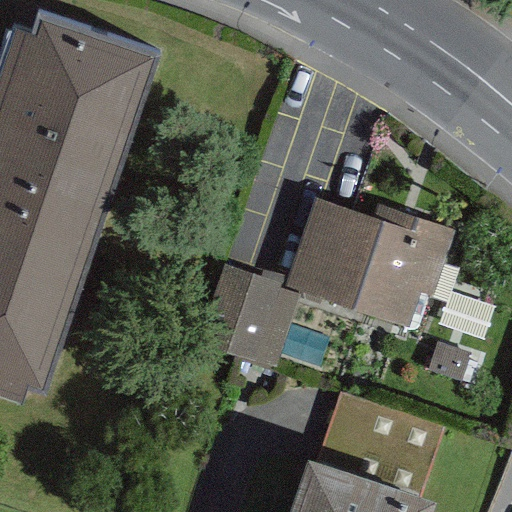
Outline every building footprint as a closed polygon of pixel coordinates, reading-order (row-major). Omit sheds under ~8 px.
[(151,34),(50,0),(22,0),(0,65),(0,354),(37,367),(151,34)] [(321,179),(290,273),(410,314),(423,275),(439,280),(458,225),(321,179)] [(281,274),(229,258),(201,338),(252,352),(281,274)] [(455,408),(348,372),(333,420),(326,442),(409,473),(433,481),(455,408)] [(326,442),(311,436),(282,511),(396,511),(409,473),(326,442)]
